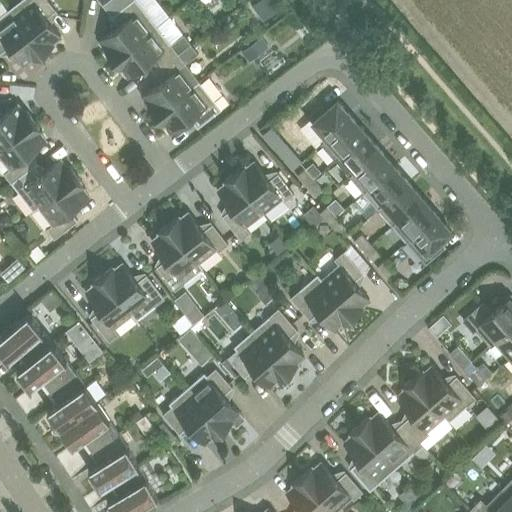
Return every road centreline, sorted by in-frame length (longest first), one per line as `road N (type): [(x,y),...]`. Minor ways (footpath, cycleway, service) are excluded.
road 1 (residential): [(168,178),(312,60),(339,56),(499,235)]
road 2 (residential): [(499,235),(406,314),(254,468),(177,511)]
road 3 (residential): [(129,207),(46,98),(47,79),(67,65),(84,71),(168,178)]
road 4 (residential): [(0,308),(129,207)]
